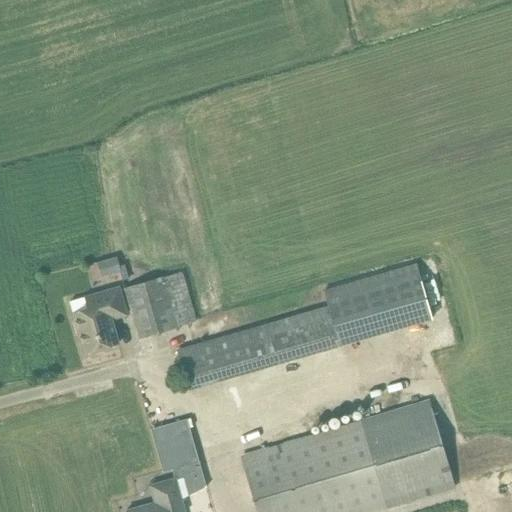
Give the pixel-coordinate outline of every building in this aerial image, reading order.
[(115,257),(96,263),(100,277),(119,272),(120,272),(123,281),(129,278),(125,265),(119,267),(115,257)] [(182,272),(125,289),(139,338),(177,327),(195,321),(182,272)] [(90,296),(70,302),(73,313),(85,354),(89,353),(92,354),(100,352),(102,349),(118,344),(111,319),(126,315),(119,288),(90,296)] [(231,335),(178,350),(189,390),(242,375),(231,335)] [(361,421),(242,457),(258,511),(375,511),(387,509),(455,488),(454,485),(429,401),(361,421)] [(187,419),(150,429),(154,443),(161,469),(161,470),(162,473),(173,470),(199,463),(191,433),(187,419)] [(155,503),(126,511),(184,511),(181,499),(206,487),(199,463),(173,470),(175,478),(150,485),(155,503)]
